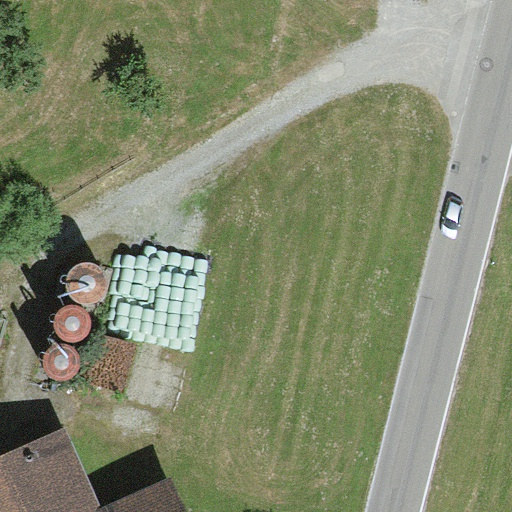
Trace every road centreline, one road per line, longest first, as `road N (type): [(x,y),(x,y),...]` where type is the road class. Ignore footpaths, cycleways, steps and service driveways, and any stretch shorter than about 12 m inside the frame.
road 1 (unknown): [(510,33),(373,59),(311,86),(69,241),(23,320),(3,413)]
road 2 (tertiary): [(511,26),(388,511)]
